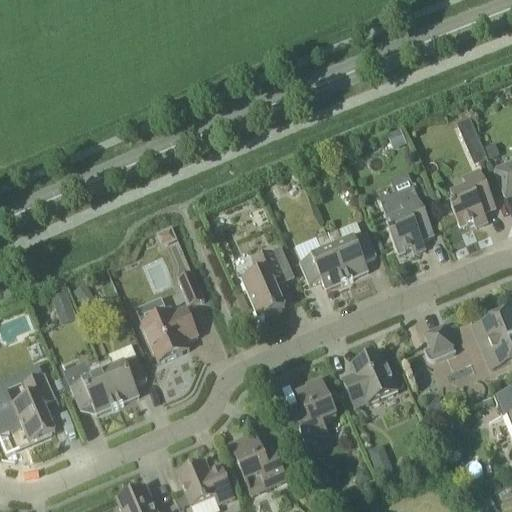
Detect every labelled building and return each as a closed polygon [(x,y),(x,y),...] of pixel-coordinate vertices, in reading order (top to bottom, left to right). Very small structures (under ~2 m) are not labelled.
[(466,117),(450,124),(469,165),(485,158),(466,117)] [(399,128),(387,133),(394,150),(406,145),(399,128)] [(494,146),(483,151),(485,155),(489,165),(500,160),(494,146)] [(511,166),(493,175),(505,202),(511,198),(511,166)] [(476,231),(488,226),(484,218),(496,213),(480,175),(463,183),(467,192),(451,199),(456,211),(452,213),(460,233),(474,227),(476,231)] [(274,189),(263,193),(268,204),(279,200),(274,189)] [(422,245),(435,240),(413,190),(380,205),(394,238),(390,239),(398,260),(412,254),(414,258),(426,253),(422,245)] [(344,248),(338,234),(327,239),(348,286),(353,283),(353,282),(369,275),(363,262),(375,257),(367,238),(344,248)] [(348,286),(327,239),(317,244),(316,242),(295,251),(301,266),(299,267),(309,290),(322,284),(326,294),(341,287),(342,288),(348,286)] [(242,283),(260,324),(285,312),(274,285),(293,277),(282,252),(253,264),(258,277),(242,283)] [(190,311),(205,305),(193,277),(178,283),(190,311)] [(88,284),(72,292),(79,307),(95,299),(88,284)] [(57,318),(73,312),(67,296),(51,302),(57,318)] [(248,312),(241,296),(236,298),(243,314),(248,312)] [(143,327),(169,315),(163,302),(137,313),(143,327)] [(199,341),(186,311),(174,317),(173,316),(142,329),(159,367),(190,354),(186,346),(199,341)] [(511,314),(473,330),(491,374),(511,365),(511,314)] [(433,364),(434,364),(455,356),(453,351),(445,330),(425,338),(431,352),(425,355),(427,360),(429,363),(430,364),(433,364)] [(367,408),(399,396),(382,357),(351,371),(355,379),(343,384),(355,413),(367,408)] [(115,373),(111,363),(100,367),(118,410),(124,408),(124,407),(140,400),(135,390),(148,385),(138,363),(115,373)] [(91,372),(95,381),(71,392),(70,392),(80,414),(92,409),(96,419),(112,412),(113,413),(118,410),(100,367),(91,372)] [(22,429),(30,448),(56,437),(44,410),(56,405),(45,378),(23,388),(29,401),(13,408),(14,410),(0,415),(8,435),(22,429)] [(307,448),(328,439),(322,426),(337,419),(321,383),(307,390),(308,392),(298,397),(304,411),(293,416),(307,448)] [(511,393),(494,401),(511,442),(511,393)] [(434,402),(425,413),(439,424),(448,413),(434,402)] [(263,456),(256,442),(246,446),(245,443),(230,450),(247,487),(261,481),(266,493),(287,484),(274,451),(263,456)] [(389,465),(375,471),(380,481),(394,476),(389,465)] [(235,502),(221,469),(209,474),(206,467),(178,479),(186,497),(190,508),(191,511),(215,502),(218,509),(235,502)] [(154,511),(146,492),(118,504),(121,511),(154,511)]
